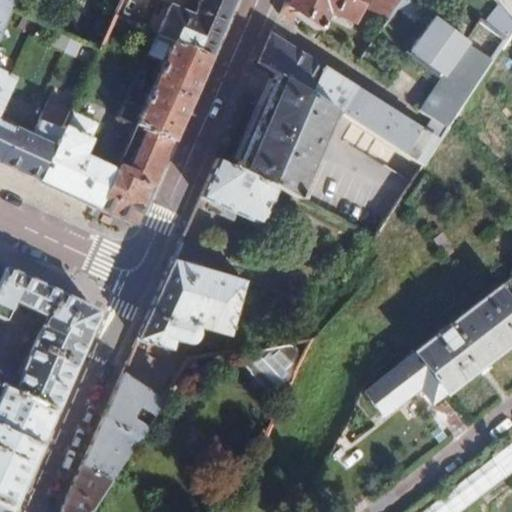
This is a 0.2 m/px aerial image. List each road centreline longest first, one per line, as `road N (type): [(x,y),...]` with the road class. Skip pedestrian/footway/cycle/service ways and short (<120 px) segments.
road 1 (tertiary): [(137,273),(259,0)]
road 2 (tertiary): [(35,511),(137,273)]
road 3 (tertiary): [(0,211),(137,273)]
